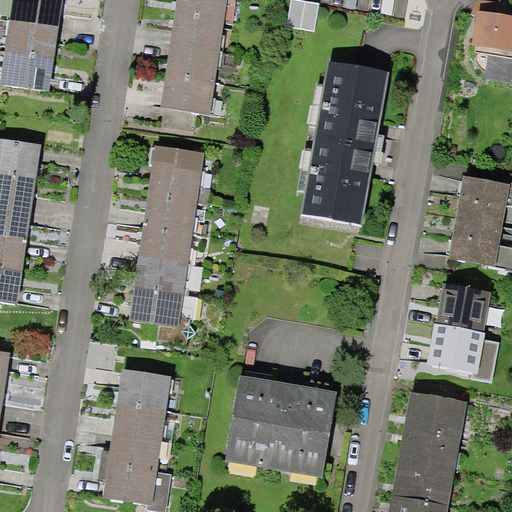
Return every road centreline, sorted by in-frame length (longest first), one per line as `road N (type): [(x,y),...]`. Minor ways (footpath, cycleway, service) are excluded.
road 1 (residential): [(456,0),(442,8),(352,511)]
road 2 (residential): [(120,0),(48,511)]
